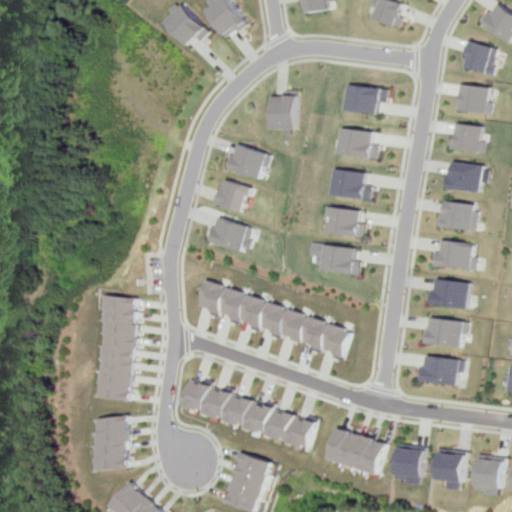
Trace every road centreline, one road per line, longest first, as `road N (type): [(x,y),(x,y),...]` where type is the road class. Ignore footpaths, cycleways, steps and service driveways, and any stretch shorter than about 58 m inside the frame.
road 1 (residential): [(428,61),(385,404)]
road 2 (residential): [(284,52),(241,81),(204,132),(169,259),(172,341)]
road 3 (residential): [(385,404),(172,341)]
road 4 (residential): [(428,61),(284,52)]
road 5 (residential): [(511,421),(385,404)]
road 6 (residential): [(172,341),(166,425),(190,460)]
